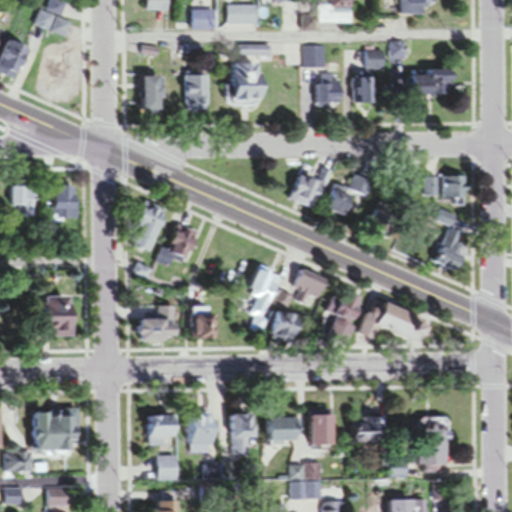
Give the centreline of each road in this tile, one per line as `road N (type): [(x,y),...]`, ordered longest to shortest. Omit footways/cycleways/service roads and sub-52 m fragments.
road 1 (primary): [(511,330),(0,106)]
road 2 (residential): [(107,511),(103,0)]
road 3 (residential): [(496,511),(492,0)]
road 4 (residential): [(495,365),(0,373)]
road 5 (residential): [(104,150),(511,144)]
